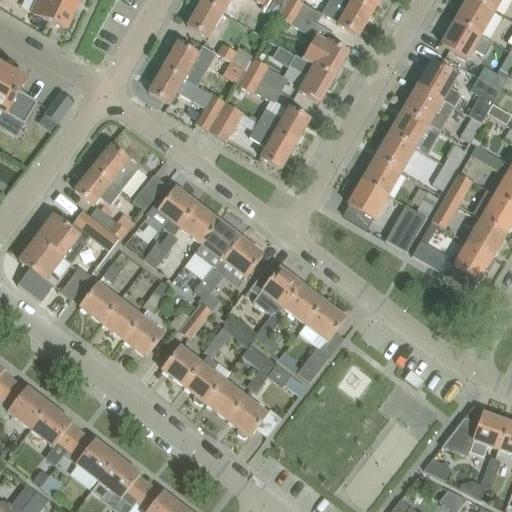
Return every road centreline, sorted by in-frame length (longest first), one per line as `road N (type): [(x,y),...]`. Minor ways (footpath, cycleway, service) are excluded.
road 1 (residential): [(267,495),(0,292)]
road 2 (residential): [(284,237),(423,0)]
road 3 (residential): [(284,237),(103,99)]
road 4 (residential): [(472,362),(350,290),(284,237)]
road 5 (residential): [(0,227),(103,99)]
